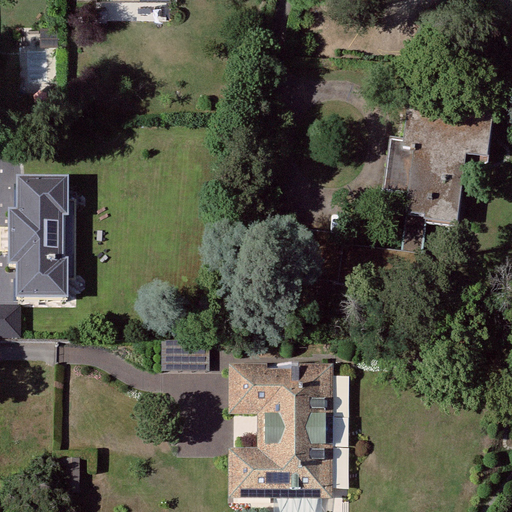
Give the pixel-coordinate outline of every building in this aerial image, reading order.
[(487,160),(493,107),(408,96),(402,150),(414,152),(401,254),(343,246),(344,238),(332,236),(332,239),(286,233),(281,278),(417,295),(421,256),(425,225),(456,229),(465,158),(487,160)] [(66,305),(66,271),(71,271),(72,222),(66,221),(67,187),(22,187),(22,222),(14,222),(13,271),(21,271),(20,304),(66,305)] [(19,312),(0,311),(0,343),(19,344),(19,312)] [(163,347),(163,377),(210,377),(210,373),(230,373),(230,346),(163,347)] [(260,456),(235,456),(235,506),(335,506),(335,372),(235,372),(235,422),(260,422),(260,456)] [(81,459),(57,458),(56,492),(80,493),(81,459)]
